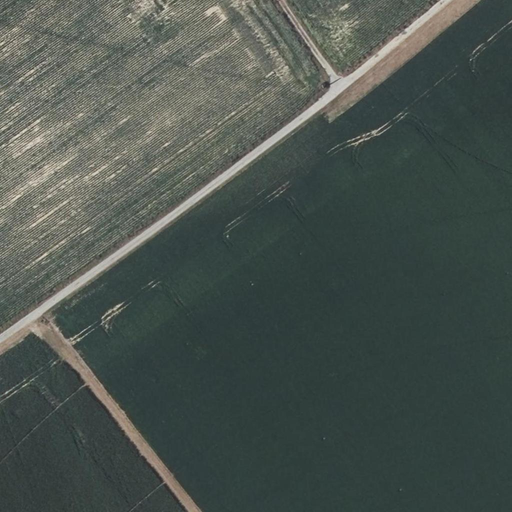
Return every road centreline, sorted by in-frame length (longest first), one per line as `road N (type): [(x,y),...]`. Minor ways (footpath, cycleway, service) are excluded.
road 1 (unclassified): [(0,336),(224,176),(445,0)]
road 2 (track): [(27,316),(111,511)]
